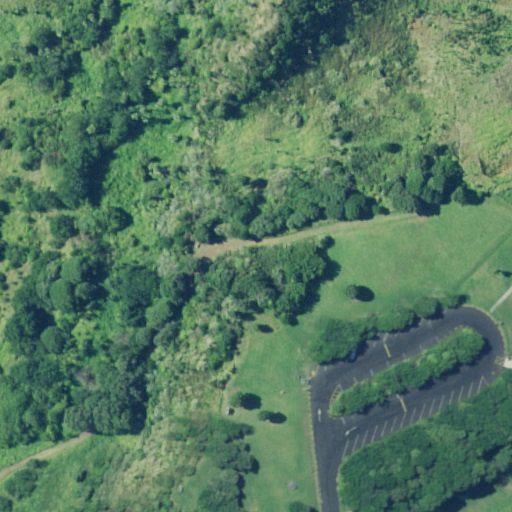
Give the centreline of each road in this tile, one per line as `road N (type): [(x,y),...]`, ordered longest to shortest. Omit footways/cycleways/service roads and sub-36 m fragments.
road 1 (unclassified): [(323,443),(323,386),(339,373),(474,316),(492,347),(479,369)]
road 2 (unclassified): [(479,369),(323,443)]
